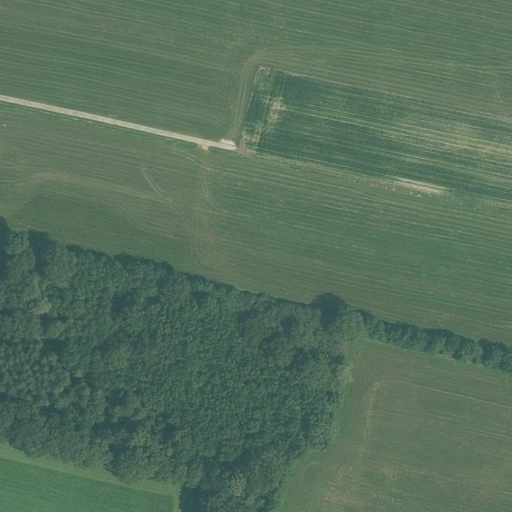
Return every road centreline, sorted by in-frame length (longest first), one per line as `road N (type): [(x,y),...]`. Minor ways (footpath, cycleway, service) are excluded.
road 1 (track): [(0,421),(208,472),(244,511)]
road 2 (track): [(167,462),(166,409),(61,372),(23,329),(20,287)]
